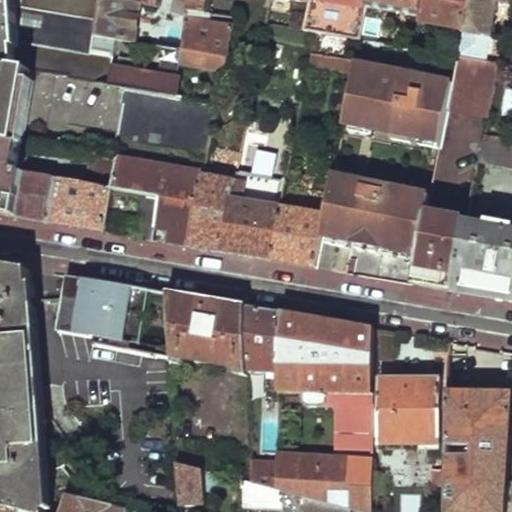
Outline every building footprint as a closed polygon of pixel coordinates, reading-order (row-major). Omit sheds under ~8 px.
[(0,0),(0,65),(20,69),(17,39),(14,8),(13,0),(0,0)] [(99,0),(13,0),(14,8),(96,21),(99,0)] [(124,0),(99,0),(96,21),(94,35),(130,41),(137,2),(124,0)] [(190,0),(188,12),(207,14),(209,0),(190,0)] [(271,0),(270,8),(275,9),(276,0),(296,0),(312,3),(312,0),(271,0)] [(312,0),(312,3),(307,30),(361,41),(367,9),(369,0),(312,0)] [(369,0),(367,9),(423,19),(426,0),(369,0)] [(426,0),(423,19),(423,23),(465,30),(471,0),(426,0)] [(511,0),(471,0),(465,30),(464,34),(494,39),(500,4),(511,6),(511,0)] [(96,21),(14,8),(17,39),(91,51),(94,35),(96,21)] [(188,12),(181,48),(160,45),(158,56),(158,59),(226,69),(234,27),(210,22),(211,15),(207,14),(188,12)] [(91,51),(17,39),(20,69),(107,84),(109,69),(112,54),(91,51)] [(160,45),(143,43),(142,53),(158,56),(160,45)] [(357,63),(312,56),(310,68),(354,75),(357,63)] [(456,76),(357,58),(357,63),(345,122),(352,123),(375,127),(394,131),(414,134),(423,136),(444,140),(453,92),(456,76)] [(456,76),(453,92),(492,99),(498,66),(460,59),(456,76)] [(0,65),(0,142),(24,146),(24,143),(26,143),(20,69),(0,65)] [(180,80),(135,72),(134,74),(109,69),(107,84),(134,89),(176,97),(180,80)] [(219,103),(176,97),(134,89),(123,151),(207,163),(219,103)] [(350,131),(374,135),(375,127),(352,123),(350,131)] [(393,139),(413,143),(414,134),(394,131),(393,139)] [(421,144),(442,148),(444,140),(423,136),(421,144)] [(511,140),(485,136),(479,166),(511,171),(511,140)] [(93,144),(73,140),(71,151),(91,155),(92,155),(93,144)] [(330,141),(327,157),(338,158),(341,143),(330,141)] [(20,175),(24,146),(0,142),(0,214),(46,222),(54,181),(20,175)] [(91,155),(85,186),(114,192),(121,160),(92,155),(91,155)] [(246,172),(249,156),(241,155),(237,171),(246,172)] [(206,174),(121,160),(114,192),(144,197),(161,200),(156,228),(169,230),(168,243),(191,247),(206,174)] [(246,172),(237,171),(236,178),(235,182),(244,184),(246,172)] [(206,174),(191,247),(206,249),(222,252),(235,182),(236,178),(206,174)] [(366,183),(334,177),(326,217),(323,237),(333,239),(350,242),(360,244),(378,248),(387,250),(410,254),(420,256),(429,214),(432,196),(387,187),(386,194),(364,190),(366,183)] [(85,186),(54,181),(46,222),(80,228),(106,233),(114,192),(85,186)] [(282,209),(241,200),(244,184),(235,182),(222,252),(249,257),(272,261),(282,209)] [(144,197),(137,238),(146,239),(153,241),(156,228),(161,200),(144,197)] [(282,209),(272,261),(292,264),(316,268),(323,237),(326,217),(282,209)] [(420,256),(415,285),(455,292),(469,220),(429,214),(420,256)] [(469,220),(455,292),(511,301),(511,223),(490,219),(489,224),(469,220)] [(332,246),(348,249),(350,242),(333,239),(332,246)] [(359,252),(377,255),(378,248),(360,244),(359,252)] [(386,257),(409,261),(410,254),(387,250),(386,257)] [(46,511),(30,271),(0,266),(0,507),(15,511),(46,511)] [(141,290),(69,278),(57,333),(94,341),(156,354),(164,356),(171,357),(167,294),(141,290)] [(167,294),(171,357),(172,364),(172,368),(184,370),(184,363),(243,372),(243,381),(249,381),(249,374),(249,308),(198,300),(167,294)] [(249,308),(249,374),(268,374),(267,397),(273,398),(274,403),(281,404),(281,393),(284,314),(265,311),(249,308)] [(341,460),(279,457),(278,463),(277,494),(283,495),(345,511),(372,511),(372,498),(373,472),(374,359),(375,330),(327,322),(284,314),(281,393),(304,393),(303,402),(309,408),(324,408),(330,403),(330,395),(341,395),(341,409),(341,460)] [(375,330),(374,359),(392,360),(394,333),(375,330)] [(156,354),(94,341),(93,350),(155,361),(156,354)] [(171,357),(164,356),(162,363),(172,364),(171,357)] [(381,377),(379,443),(445,444),(447,380),(381,377)] [(511,393),(452,393),(450,471),(450,491),(449,511),(511,511),(511,492),(511,393)] [(341,409),(341,395),(330,395),(330,403),(324,408),(341,409)] [(249,459),(176,439),(178,466),(203,473),(242,484),(249,486),(249,462),(249,459)] [(249,462),(249,486),(277,494),(278,463),(249,462)] [(178,466),(180,509),(205,507),(203,473),(178,466)] [(439,472),(437,491),(450,491),(450,471),(439,472)] [(373,472),(372,498),(384,498),(384,473),(373,472)] [(249,486),(242,484),(243,511),(249,511),(282,511),(283,495),(277,494),(249,486)] [(282,511),(345,511),(283,495),(282,511)] [(125,511),(66,496),(60,511),(125,511)]
